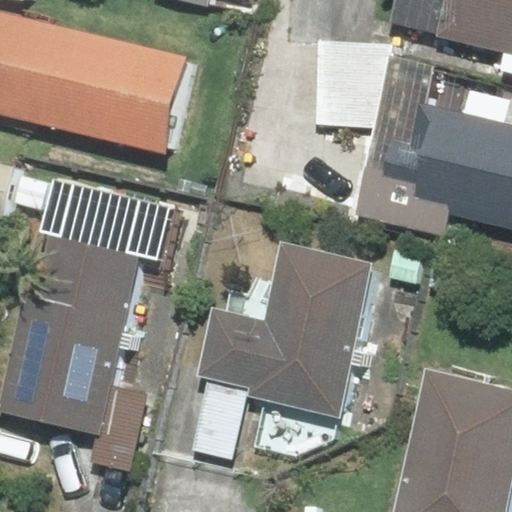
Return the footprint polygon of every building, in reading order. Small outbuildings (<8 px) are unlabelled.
[(511,0),(468,0),(459,40),(511,53),(511,0)] [(0,8),(0,113),(190,159),(214,60),(0,8)] [(511,120),(445,104),(433,149),(417,145),(408,181),(438,188),(433,208),(511,227),(511,120)] [(32,167),(0,160),(0,210),(22,215),(24,206),(30,176),(32,167)] [(49,295),(20,417),(120,440),(164,258),(77,238),(62,298),(49,295)] [(401,267),(310,246),(291,326),(236,313),(220,382),(268,393),(267,400),(364,423),(401,267)] [(511,511),(511,384),(456,371),(420,511),(511,511)]
